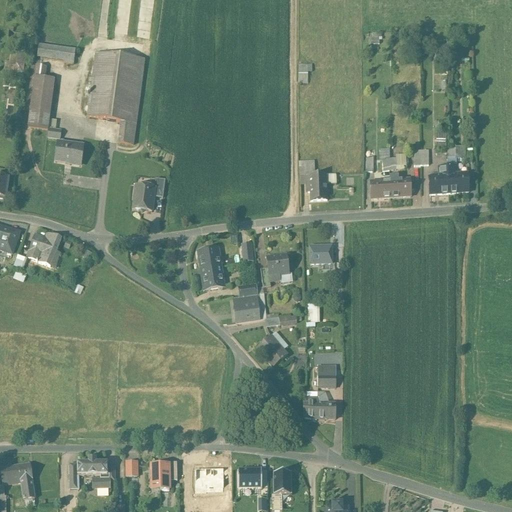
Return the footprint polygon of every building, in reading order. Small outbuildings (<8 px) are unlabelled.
[(28,35),(9,32),(7,47),(12,47),(8,73),(22,75),(28,35)] [(75,51),(39,46),(37,58),(64,62),(63,64),(73,66),(75,51)] [(146,62),(95,55),(87,118),(122,123),(137,125),(146,62)] [(312,66),(298,66),(298,85),(308,85),(308,73),(312,73),(312,66)] [(46,69),(36,68),(34,79),(45,80),(46,69)] [(45,80),(34,79),(28,128),(48,131),(54,81),(45,80)] [(137,125),(122,123),(118,145),(134,147),(137,125)] [(61,133),(49,131),(48,139),(60,141),(61,133)] [(83,148),(58,145),(55,163),(65,165),(66,164),(81,166),(83,148)] [(456,151),(447,151),(447,162),(456,162),(456,151)] [(405,158),(395,159),(395,163),(396,172),(406,171),(405,158)] [(307,163),(298,163),(298,186),(308,186),(308,176),(307,163)] [(447,170),(438,171),(439,180),(429,180),(430,196),(449,195),(447,170)] [(467,178),(456,179),(456,170),(447,170),(449,195),(468,194),(467,178)] [(315,176),(308,176),(308,186),(308,193),(310,193),(311,202),(327,202),(326,186),(326,176),(315,176)] [(336,176),(326,176),(326,186),(336,186),(336,176)] [(398,179),(390,180),(391,199),(410,198),(409,182),(398,183),(398,179)] [(0,180),(0,203),(5,204),(5,201),(6,201),(8,181),(0,180)] [(165,181),(155,180),(154,189),(155,189),(154,198),(163,199),(165,181)] [(381,184),(370,184),(371,201),(391,199),(390,180),(381,180),(381,184)] [(154,189),(136,186),(133,210),(136,210),(138,212),(142,213),(145,211),(152,212),(154,198),(155,189),(154,189)] [(19,238),(0,231),(0,255),(12,260),(19,238)] [(47,238),(45,242),(35,239),(26,263),(38,268),(50,273),(61,244),(47,238)] [(251,246),(242,247),(244,264),(252,264),(251,246)] [(332,248),(309,248),(309,267),(319,267),(319,272),(329,272),(329,267),(332,267),(332,248)] [(219,250),(197,254),(200,272),(221,269),(219,250)] [(287,258),(266,261),(268,271),(269,279),(289,276),(287,258)] [(16,260),(12,272),(21,275),(25,264),(16,260)] [(221,269),(200,272),(203,294),(225,290),(221,269)] [(268,271),(261,272),(263,290),(271,289),(269,279),(268,271)] [(16,277),(13,283),(22,287),(25,281),(16,277)] [(256,287),(238,290),(239,300),(257,297),(256,287)] [(266,321),(263,290),(256,291),(257,297),(260,322),(264,322),(266,321)] [(239,300),(233,300),(236,325),(260,322),(257,297),(239,300)] [(316,324),(316,312),(308,312),(308,324),(316,324)] [(295,317),(278,320),(279,328),(297,326),(295,317)] [(266,321),(264,322),(265,330),(279,328),(278,320),(266,321)] [(271,338),(256,350),(272,369),(287,357),(271,338)] [(336,368),(318,368),(318,378),(335,378),(336,368)] [(335,378),(318,378),(317,389),(335,390),(335,378)] [(317,394),(306,394),(306,400),(303,400),(303,421),(316,422),(316,404),(317,404),(317,394)] [(317,404),(316,404),(316,422),(317,422),(317,421),(324,421),(324,422),(324,421),(335,421),(335,405),(327,405),(327,404),(317,404)] [(96,464),(88,464),(88,468),(77,468),(77,469),(77,481),(79,481),(100,481),(100,485),(95,485),(95,494),(110,493),(109,486),(109,485),(107,485),(107,468),(96,468),(96,464)] [(137,467),(126,467),(126,477),(137,476),(137,467)] [(115,469),(107,468),(107,485),(109,485),(109,486),(115,487),(115,469)] [(176,468),(160,468),(160,471),(169,470),(169,482),(177,482),(176,468)] [(12,472),(10,472),(13,490),(20,489),(23,506),(35,504),(32,487),(33,487),(30,469),(12,472)] [(77,469),(69,469),(70,494),(79,494),(79,481),(77,481),(77,469)] [(160,471),(151,471),(152,495),(169,495),(169,486),(169,482),(169,470),(160,471)] [(10,472),(0,473),(0,474),(3,491),(3,492),(4,491),(9,490),(9,491),(13,490),(10,472)] [(236,473),(237,496),(263,495),(263,473),(236,473)] [(222,474),(195,475),(195,474),(195,498),(206,497),(206,492),(223,491),(223,492),(223,474),(222,474)] [(289,499),(288,477),(269,478),(270,511),(279,511),(279,499),(289,499)] [(256,503),(256,511),(265,511),(265,503),(256,503)]
